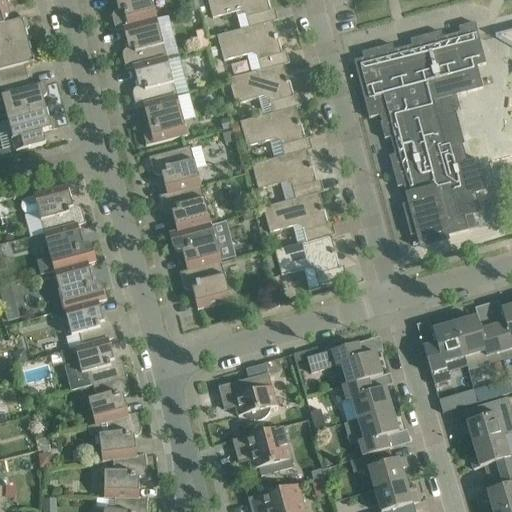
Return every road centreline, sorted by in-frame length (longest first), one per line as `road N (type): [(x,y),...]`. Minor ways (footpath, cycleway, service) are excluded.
road 1 (residential): [(392,299),(316,0)]
road 2 (residential): [(163,367),(392,299)]
road 3 (residential): [(163,367),(100,152)]
road 4 (residential): [(392,299),(456,511)]
road 5 (residential): [(100,152),(63,0)]
road 6 (residential): [(392,299),(511,264)]
